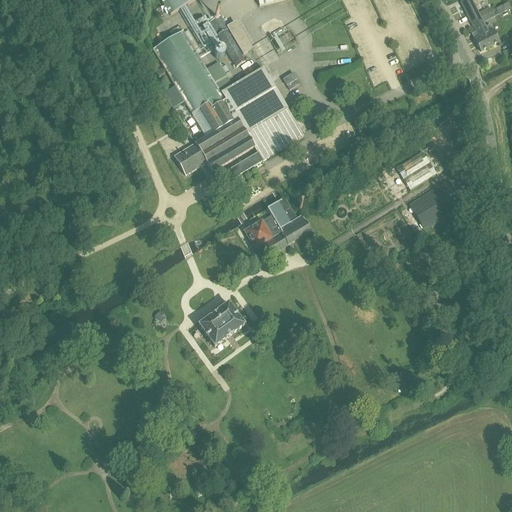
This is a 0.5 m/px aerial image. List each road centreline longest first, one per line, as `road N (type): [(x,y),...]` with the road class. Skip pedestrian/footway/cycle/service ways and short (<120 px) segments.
road 1 (unclassified): [(511,286),(484,108),(434,0)]
road 2 (track): [(80,0),(180,237)]
road 3 (track): [(170,212),(0,296)]
